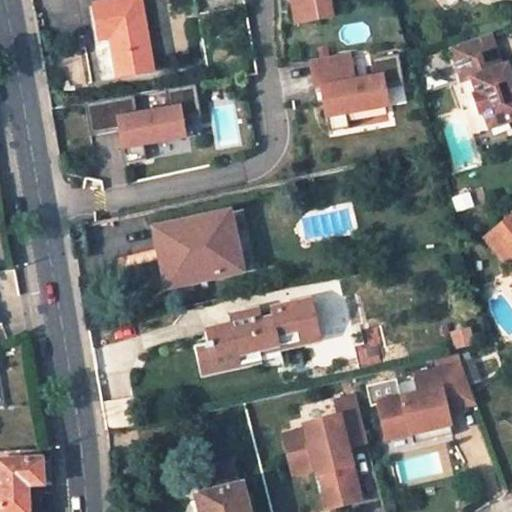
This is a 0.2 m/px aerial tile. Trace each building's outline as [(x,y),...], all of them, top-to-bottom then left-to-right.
[(139,0),(124,0),(94,6),(100,39),(110,37),(112,48),(118,78),(153,71),(139,0)] [(290,0),(295,23),(331,17),(327,0),(290,0)] [(470,73),(474,88),(471,90),(478,108),(481,107),(486,124),(511,115),(511,84),(504,61),(500,62),(489,29),(449,43),(460,77),(470,73)] [(112,48),(102,50),(103,55),(98,56),(102,79),(118,78),(112,48)] [(353,71),(350,53),(311,60),(316,89),(322,88),(330,131),(350,128),(348,113),(388,106),(385,88),(405,85),(400,54),(372,59),(373,68),(353,71)] [(201,116),(196,84),(166,90),(169,109),(137,115),(134,95),(86,104),(91,135),(122,130),(127,162),(147,159),(145,144),(184,138),(182,120),(201,116)] [(400,155),(403,170),(419,166),(416,151),(400,155)] [(511,211),(483,234),(505,264),(511,275),(511,211)] [(228,212),(154,228),(166,288),(240,271),(228,212)] [(437,256),(403,263),(405,274),(439,266),(437,256)] [(321,340),(312,300),(270,309),(271,316),(261,318),(260,309),(228,316),(230,327),(205,332),(207,339),(194,343),(195,351),(210,348),(215,372),(262,361),(260,354),(321,340)] [(475,347),(471,329),(455,333),(458,351),(475,347)] [(446,414),(444,406),(472,400),(460,366),(414,377),(418,396),(377,406),(386,442),(410,437),(430,432),(432,442),(451,438),(446,414)] [(372,387),(375,399),(395,395),(393,383),(372,387)] [(342,450),(365,445),(354,398),(333,403),(337,418),(302,427),(303,431),(281,437),(287,461),(309,456),(313,470),(315,477),(325,475),(328,487),(325,488),(319,497),(323,511),(359,503),(348,459),(344,460),(342,450)] [(446,414),(475,407),(472,400),(444,406),(446,414)] [(432,442),(430,432),(410,437),(412,447),(432,442)] [(1,463),(1,511),(27,511),(28,486),(52,485),(47,461),(43,462),(42,453),(3,455),(2,463),(1,463)] [(313,470),(309,456),(287,461),(290,476),(313,470)] [(247,511),(241,485),(239,485),(232,458),(196,467),(203,494),(196,496),(199,511),(247,511)]
